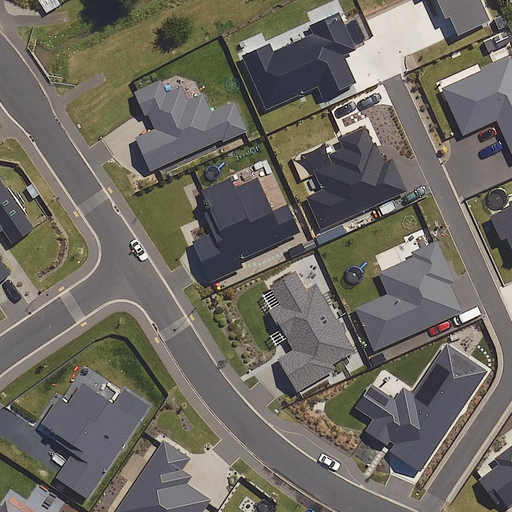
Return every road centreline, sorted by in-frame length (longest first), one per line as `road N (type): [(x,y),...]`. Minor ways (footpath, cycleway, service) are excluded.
road 1 (residential): [(132,263),(235,414),(300,472),(375,511)]
road 2 (residential): [(511,353),(389,81)]
road 3 (residential): [(0,62),(132,263)]
road 4 (residential): [(0,356),(132,263)]
road 5 (residential): [(427,511),(511,379)]
